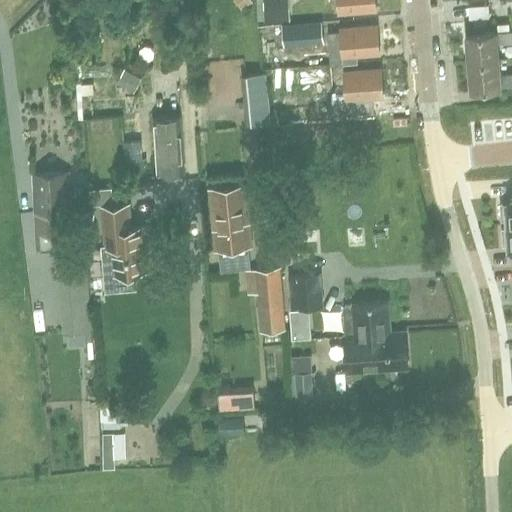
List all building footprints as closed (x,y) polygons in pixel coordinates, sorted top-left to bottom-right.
[(263,0),(265,22),(290,21),(288,0),(263,0)] [(338,0),(339,13),(376,10),(375,0),(338,0)] [(474,6),(474,16),(494,15),(493,4),(474,6)] [(283,24),(285,46),(323,43),(321,21),(283,24)] [(343,56),(380,53),(377,26),(341,29),(343,56)] [(469,62),(498,60),(497,43),(511,42),(511,31),(496,33),(496,32),(466,35),(469,62)] [(498,60),(469,62),(471,89),(500,87),(500,86),(511,85),(511,74),(499,76),(498,60)] [(122,82),(140,90),(147,77),(129,68),(122,82)] [(346,99),(383,96),(381,69),(344,72),(346,99)] [(272,94),(275,128),(293,126),(289,92),(272,94)] [(293,112),(316,110),(314,93),(291,95),(293,112)] [(157,175),(184,173),(180,116),(153,118),(157,175)] [(127,183),(145,182),(143,159),(139,160),(137,141),(123,143),(127,183)] [(35,237),(74,235),(70,172),(31,174),(35,237)] [(214,249),(252,246),(249,219),(246,184),(210,187),(214,249)] [(511,199),(505,200),(505,204),(501,204),(502,221),(506,221),(506,223),(511,222),(511,199)] [(133,224),(131,205),(105,207),(112,274),(146,270),(141,224),(133,224)] [(511,222),(506,223),(506,229),(503,229),(504,246),(507,245),(508,249),(511,249),(511,222)] [(258,292),(259,305),(261,331),(286,328),(280,265),(246,269),(248,292),(258,292)] [(321,271),(288,274),(290,309),(323,307),(321,271)] [(114,283),(116,344),(140,343),(138,282),(114,283)] [(405,331),(389,333),(386,301),(354,303),(354,304),(346,305),(344,308),(346,330),(356,329),(357,335),(345,336),(348,370),(407,366),(405,331)] [(223,409),(261,407),(260,389),(222,390),(223,409)] [(104,467),(115,467),(114,432),(103,432),(104,467)]
